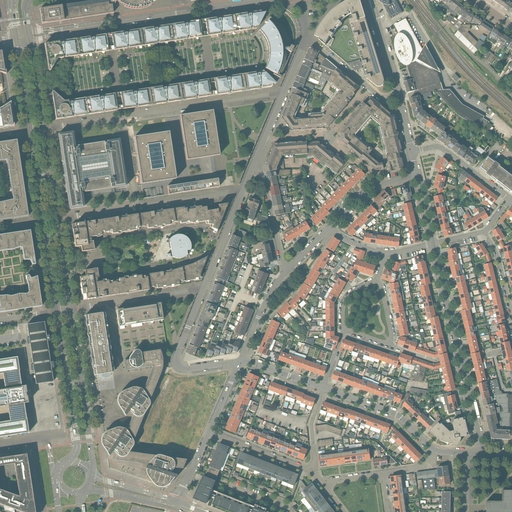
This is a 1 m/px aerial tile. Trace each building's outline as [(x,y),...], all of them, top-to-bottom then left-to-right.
[(99,0),(89,2),(72,4),(69,5),(56,7),(40,9),(42,24),(58,21),(75,19),(91,16),(113,13),(112,7),(113,7),(116,2),(119,3),(121,5),(124,6),(124,7),(126,7),(128,8),(131,9),(134,9),(136,9),(139,9),(142,9),(144,8),(146,7),(148,7),(151,5),(154,3),(156,2),(157,0),(156,0),(99,0)] [(347,12),(361,7),(359,1),(358,0),(347,0),(344,2),(347,12)] [(379,0),(380,0),(391,19),(402,13),(395,0),(379,0)] [(444,7),(448,10),(455,1),(454,0),(449,0),(445,5),(444,7)] [(504,8),(510,0),(492,0),(504,8)] [(452,13),(459,4),(455,1),(448,10),(446,12),(448,14),(450,12),(452,13)] [(360,65),(361,64),(362,64),(347,12),(344,2),(341,4),(337,7),(334,10),(332,12),(330,14),(326,18),(324,21),(321,24),(319,27),(317,31),(316,33),(315,36),(320,38),(319,40),(351,68),(354,67),(353,65),(355,65),(359,63),(360,65)] [(456,16),(458,14),(463,7),(459,4),(452,13),(455,15),(456,16)] [(385,82),(385,81),(384,80),(362,7),(361,7),(347,12),(362,64),(361,64),(365,76),(366,76),(367,80),(368,79),(375,86),(376,86),(377,87),(378,87),(380,87),(381,87),(382,86),(383,86),(384,85),(384,84),(385,82)] [(449,22),(458,31),(462,25),(465,21),(471,13),(463,7),(458,14),(460,16),(457,19),(456,18),(457,16),(456,16),(455,15),(453,18),(449,22)] [(289,48),(285,48),(284,44),(284,42),(283,40),(282,38),(281,34),(279,30),(278,28),(276,26),(274,22),(271,20),(270,19),(280,9),(279,9),(270,19),(269,18),(264,23),(265,23),(266,24),(259,31),(260,32),(261,34),(263,35),(264,36),(265,39),(266,41),(267,43),(268,47),(269,53),(268,57),(268,62),(267,64),(266,65),(265,67),(265,69),(273,74),(273,75),(272,75),(279,79),(284,67),(293,47),(290,46),(289,48)] [(207,19),(210,36),(256,29),(264,13),(261,14),(260,11),(207,19)] [(471,13),(465,21),(469,24),(472,20),(475,16),(471,13)] [(479,24),(480,24),(483,21),(475,16),(472,20),(473,21),(473,22),(477,25),(477,24),(478,25),(479,24)] [(202,20),(197,21),(199,38),(204,37),(210,36),(207,19),(202,20)] [(426,45),(423,50),(407,22),(406,19),(394,25),(399,35),(398,35),(397,37),(396,38),(396,40),(395,43),(395,45),(396,48),(396,51),(397,53),(398,56),(399,59),(400,60),(401,62),(403,63),(404,64),(406,65),(407,65),(408,65),(416,63),(435,72),(433,70),(441,74),(426,45)] [(199,38),(197,21),(168,25),(170,42),(199,38)] [(480,26),(490,33),(493,28),(484,22),(480,26)] [(170,42),(168,25),(137,30),(140,47),(170,42)] [(487,40),(492,43),(500,32),(495,29),(489,37),(487,40)] [(140,47),(137,30),(114,34),(116,50),(140,47)] [(477,42),(474,47),(458,31),(455,35),(475,54),(478,51),(480,48),(483,43),(479,40),(477,42)] [(497,41),(499,43),(504,35),(500,32),(492,43),(494,45),(497,41)] [(116,50),(114,34),(109,34),(103,35),(106,52),(111,51),(116,50)] [(50,66),(53,67),(58,59),(63,58),(67,58),(71,57),(106,52),(103,35),(44,44),(48,66),(50,66)] [(499,48),(501,49),(509,38),(504,35),(499,43),(501,44),(499,48)] [(506,47),(508,48),(511,42),(511,40),(509,38),(501,49),(504,51),(506,47)] [(305,59),(321,66),(323,63),(326,59),(319,53),(313,48),(309,48),(305,59)] [(0,72),(6,74),(3,50),(0,50),(0,127),(1,127),(2,128),(2,127),(8,126),(8,127),(14,126),(11,102),(0,108),(0,72)] [(483,57),(487,60),(492,54),(487,50),(483,57)] [(487,61),(491,64),(496,57),(492,54),(487,60),(487,61)] [(302,65),(319,72),(321,66),(305,59),(302,65)] [(321,66),(319,72),(331,77),(335,72),(337,69),(326,59),(323,63),(321,66)] [(407,93),(415,91),(441,83),(438,74),(435,72),(416,63),(408,65),(410,71),(409,71),(409,74),(410,73),(412,79),(404,82),(407,93)] [(327,81),(331,77),(319,72),(302,65),(300,71),(298,76),(307,80),(312,82),(318,85),(324,87),(325,85),(326,82),(327,81)] [(359,88),(356,85),(337,69),(335,72),(331,77),(327,81),(328,81),(332,85),(331,86),(336,91),(349,101),(355,94),(354,93),(359,88)] [(216,78),(219,95),(225,94),(272,87),(271,85),(275,84),(263,71),(216,78)] [(295,82),(304,86),(309,88),(313,89),(314,86),(306,82),(307,80),(298,76),(295,82)] [(210,79),(206,80),(208,97),(213,96),(219,95),(216,78),(210,79)] [(198,98),(208,97),(206,80),(123,93),(125,109),(198,98)] [(302,92),(311,95),(311,93),(307,91),(308,90),(303,88),(304,86),(295,82),(293,88),(295,89),(302,92)] [(291,96),(299,99),(302,92),(295,89),(291,96)] [(482,130),(484,130),(489,122),(483,119),(484,117),(462,104),(450,90),(444,90),(435,91),(453,112),(456,115),(482,130)] [(319,111),(332,123),(350,102),(349,101),(336,91),(319,111)] [(329,127),(332,123),(319,111),(310,112),(304,113),(304,112),(304,111),(311,95),(302,92),(299,99),(296,106),(293,114),(288,126),(292,131),(324,129),(323,127),(329,127)] [(424,101),(428,99),(427,97),(432,96),(431,92),(416,97),(409,99),(411,104),(424,100),(424,101)] [(120,110),(125,109),(123,93),(117,93),(112,94),(115,111),(120,110)] [(56,120),(115,111),(112,94),(64,101),(57,95),(55,97),(52,98),(56,120)] [(288,103),(296,106),(299,99),(291,96),(288,103)] [(381,127),(396,123),(394,117),(372,98),(366,105),(375,113),(371,117),(371,118),(380,125),(381,127)] [(413,110),(423,107),(422,104),(425,103),(424,101),(424,100),(411,104),(413,110)] [(357,137),(358,135),(372,120),(370,119),(371,118),(371,117),(375,113),(366,105),(363,102),(344,125),(345,127),(340,133),(341,141),(347,146),(354,137),(357,137)] [(285,110),(293,114),(296,106),(288,103),(285,110)] [(417,118),(423,110),(424,110),(423,107),(413,110),(415,117),(417,118)] [(282,118),(288,126),(293,114),(285,110),(282,118)] [(417,118),(421,121),(427,114),(423,110),(417,118)] [(426,125),(432,117),(429,115),(432,111),(430,110),(427,114),(421,121),(426,125)] [(187,160),(219,155),(212,111),(180,116),(187,160)] [(426,125),(431,129),(436,121),(435,119),(432,117),(426,125)] [(431,129),(435,132),(441,124),(436,121),(431,129)] [(381,138),(398,134),(396,123),(381,127),(379,127),(381,138)] [(440,136),(447,126),(446,125),(442,123),(441,124),(435,132),(440,136)] [(438,139),(443,143),(451,132),(454,128),(449,124),(447,126),(440,136),(438,139)] [(84,207),(82,192),(84,192),(126,186),(122,158),(119,140),(77,146),(77,147),(75,148),(73,132),(58,134),(62,161),(64,161),(67,182),(65,183),(69,209),(84,207)] [(141,184),(176,179),(169,132),(134,137),(141,184)] [(443,143),(447,146),(453,138),(450,136),(453,133),(451,132),(443,143)] [(385,156),(402,152),(398,134),(381,138),(385,156)] [(361,158),(369,147),(371,146),(358,135),(357,137),(354,137),(347,146),(345,148),(359,159),(361,158)] [(447,146),(452,150),(462,137),(461,137),(460,139),(459,138),(460,136),(457,135),(456,136),(456,135),(453,138),(447,146)] [(452,150),(457,153),(465,143),(466,141),(462,137),(452,150)] [(0,220),(28,216),(24,189),(16,140),(0,142),(0,160),(7,160),(13,200),(0,202),(0,220)] [(282,156),(308,154),(307,143),(307,141),(274,144),(282,156)] [(337,173),(346,162),(337,154),(334,157),(333,156),(334,154),(319,142),(307,143),(308,154),(308,157),(314,156),(324,165),(326,163),(337,173)] [(457,153),(462,157),(470,146),(465,143),(457,153)] [(266,173),(277,170),(277,168),(282,157),(282,156),(274,144),(265,166),(266,173)] [(462,157),(468,161),(475,152),(473,151),(474,149),(470,146),(462,157)] [(384,169),(383,163),(379,164),(379,163),(369,155),(373,150),(371,148),(370,148),(369,147),(361,158),(376,171),(384,169)] [(385,163),(392,161),(402,159),(400,153),(402,152),(385,156),(383,157),(385,163)] [(468,161),(473,165),(480,156),(475,152),(468,161)] [(479,168),(486,173),(495,161),(489,156),(479,168)] [(452,165),(454,163),(450,160),(449,162),(443,158),(439,163),(446,168),(449,163),(452,165)] [(392,161),(394,171),(404,168),(402,159),(392,161)] [(385,173),(394,171),(392,161),(385,163),(383,163),(384,169),(385,173)] [(511,176),(499,167),(501,165),(496,161),(495,161),(486,173),(511,193),(511,176)] [(438,173),(443,174),(442,173),(446,168),(439,163),(435,168),(439,170),(438,173)] [(354,174),(360,179),(365,175),(359,169),(354,174)] [(463,183),(465,181),(469,175),(461,169),(457,174),(459,176),(458,178),(459,179),(458,179),(463,183)] [(268,179),(280,176),(290,176),(290,170),(277,170),(266,173),(268,179)] [(436,181),(444,184),(446,177),(443,176),(443,174),(438,173),(436,181)] [(355,184),(360,179),(354,174),(350,178),(355,184)] [(465,181),(470,185),(474,179),(469,175),(465,181)] [(351,189),(355,184),(350,178),(345,183),(351,189)] [(212,188),(219,187),(218,179),(211,180),(212,188)] [(470,185),(474,189),(479,183),(474,179),(470,185)] [(205,189),(212,188),(211,180),(203,181),(205,189)] [(197,190),(205,189),(203,181),(196,182),(197,190)] [(439,192),(442,192),(442,190),(444,184),(436,181),(435,187),(439,188),(439,192)] [(190,191),(197,190),(196,182),(189,183),(190,191)] [(183,193),(190,191),(189,183),(182,184),(183,193)] [(346,193),(351,189),(345,183),(341,188),(346,193)] [(474,189),(479,192),(484,186),(479,183),(474,189)] [(176,194),(183,193),(182,184),(174,185),(176,194)] [(168,195),(176,194),(174,185),(167,186),(168,195)] [(403,194),(411,192),(409,186),(401,188),(403,194)] [(479,192),(484,196),(488,190),(484,186),(479,192)] [(342,198),(346,193),(341,188),(336,192),(342,198)] [(271,197),(280,195),(287,193),(286,189),(270,192),(271,197)] [(390,190),(386,193),(384,191),(379,196),(386,202),(390,198),(392,200),(395,199),(395,196),(392,197),(390,190)] [(484,196),(489,200),(493,194),(488,190),(484,196)] [(337,202),(342,198),(336,192),(331,197),(337,202)] [(411,192),(403,194),(404,202),(413,200),(411,192)] [(436,203),(443,201),(442,195),(442,192),(439,192),(438,196),(434,197),(436,203)] [(493,194),(489,200),(493,204),(493,203),(498,198),(493,194)] [(381,207),(386,202),(379,196),(374,200),(377,203),(375,205),(380,211),(383,209),(381,207)] [(274,206),(283,204),(282,202),(286,201),(292,200),(291,197),(287,198),(273,202),(274,206)] [(327,201),(332,207),(337,202),(331,197),(327,201)] [(270,226),(268,218),(256,214),(257,212),(258,207),(260,202),(257,201),(257,200),(254,199),(254,200),(251,199),(249,203),(249,204),(248,206),(246,211),(247,211),(245,217),(244,220),(252,222),(253,220),(270,226)] [(328,211),(332,207),(327,201),(322,206),(323,207),(328,211)] [(147,227),(147,229),(205,220),(206,224),(210,225),(210,228),(214,229),(213,232),(216,234),(228,204),(218,205),(219,209),(207,211),(206,207),(201,208),(201,206),(184,209),(184,207),(150,212),(151,215),(147,216),(148,219),(146,219),(147,227)] [(367,210),(373,216),(377,211),(371,206),(367,210)] [(276,216),(290,213),(289,210),(294,209),(293,207),(292,207),(275,211),(276,216)] [(319,211),(325,217),(329,213),(328,211),(323,207),(319,211)] [(372,216),(373,216),(367,210),(363,214),(370,222),(374,219),(372,216)] [(321,221),(325,217),(319,211),(315,215),(321,221)] [(485,211),(482,213),(480,214),(484,221),(489,217),(485,211)] [(75,247),(81,246),(82,252),(94,250),(93,244),(93,241),(91,241),(91,238),(89,239),(89,238),(135,231),(134,229),(138,229),(138,228),(142,227),(147,227),(146,219),(145,213),(140,214),(72,224),(75,247)] [(367,225),(370,222),(363,214),(359,218),(364,224),(365,223),(367,225)] [(484,221),(480,214),(477,215),(474,217),(479,224),(484,221)] [(317,225),(321,221),(315,215),(311,219),(317,225)] [(479,224),(474,217),(469,220),(473,227),(479,224)] [(360,228),(364,224),(359,218),(355,222),(360,228)] [(473,227),(469,220),(464,224),(468,230),(473,227)] [(310,229),(310,228),(306,222),(300,226),(304,232),(310,229)] [(356,232),(360,228),(355,222),(351,226),(356,232)] [(299,236),(304,232),(300,226),(295,229),(299,236)] [(352,236),(356,232),(351,226),(347,230),(352,236)] [(495,237),(501,233),(498,228),(492,232),(495,237)] [(293,239),(299,236),(295,229),(289,232),(293,239)] [(30,231),(10,234),(0,235),(0,251),(4,250),(12,250),(20,247),(22,248),(23,252),(23,256),(24,260),(30,260),(32,265),(35,264),(33,246),(30,231)] [(247,232),(243,231),(241,236),(237,235),(236,236),(244,239),(247,232)] [(287,242),(293,239),(289,232),(283,236),(287,242)] [(500,245),(503,243),(501,240),(505,238),(501,233),(495,237),(500,245)] [(172,237),(170,239),(172,254),(166,255),(167,258),(173,257),(174,258),(176,258),(177,259),(180,259),(183,258),(183,256),(187,256),(188,254),(190,251),(190,249),(191,246),(190,244),(189,241),(187,239),(186,237),(183,236),(181,235),(179,235),(177,235),(175,235),(172,237)] [(230,241),(242,245),(249,248),(251,242),(246,240),(244,244),(239,242),(241,238),(233,235),(232,235),(230,241)] [(330,243),(337,247),(340,242),(333,238),(330,243)] [(242,245),(230,241),(229,244),(228,245),(228,246),(240,250),(242,245)] [(337,247),(330,243),(327,248),(334,252),(337,247)] [(479,253),(485,249),(482,243),(478,246),(477,244),(474,245),(479,253)] [(504,253),(511,251),(511,250),(511,245),(505,247),(503,243),(500,245),(502,248),(503,248),(504,253)] [(262,255),(271,253),(269,244),(260,246),(262,255)] [(227,252),(236,256),(238,251),(229,247),(227,252)] [(355,264),(354,268),(353,268),(358,271),(361,262),(365,252),(355,249),(353,253),(358,255),(356,260),(355,264)] [(448,257),(457,255),(456,249),(448,250),(449,256),(448,256),(448,257)] [(487,260),(490,259),(488,254),(485,249),(479,253),(482,258),(485,256),(487,260)] [(322,255),(329,260),(330,260),(333,255),(326,250),(323,255),(322,255)] [(225,258),(236,262),(238,257),(238,256),(236,256),(227,252),(225,258)] [(260,260),(261,267),(269,266),(268,263),(273,261),(271,253),(262,255),(263,259),(260,260)] [(326,264),(329,260),(322,255),(319,260),(326,264)] [(341,261),(347,264),(350,259),(345,256),(341,261)] [(157,273),(149,274),(151,287),(153,287),(153,288),(156,287),(157,289),(179,285),(179,281),(200,277),(199,269),(202,269),(207,257),(192,264),(171,271),(159,272),(153,269),(153,272),(157,273)] [(223,263),(234,267),(236,262),(225,258),(223,263)] [(485,270),(493,268),(491,263),(490,259),(487,260),(488,264),(484,265),(485,270)] [(323,269),(326,264),(319,260),(316,264),(323,269)] [(392,272),(397,274),(402,275),(403,272),(407,271),(406,264),(405,261),(398,262),(398,263),(395,262),(392,272)] [(358,271),(365,273),(368,264),(361,262),(358,271)] [(231,272),(232,272),(234,267),(223,263),(221,268),(231,272)] [(313,269),(320,274),(323,269),(316,264),(313,269)] [(368,264),(365,273),(372,276),(375,266),(368,264)] [(348,272),(355,276),(358,271),(353,268),(354,268),(351,266),(349,265),(346,269),(349,271),(348,272)] [(229,277),(229,276),(231,272),(221,268),(219,273),(229,277)] [(487,277),(494,275),(493,268),(485,270),(487,277)] [(149,290),(148,280),(147,277),(145,277),(145,276),(142,277),(141,275),(96,282),(96,281),(97,281),(97,278),(98,278),(98,274),(97,269),(84,271),(85,276),(80,277),(80,282),(83,300),(149,290)] [(310,274),(317,279),(320,274),(313,269),(310,274)] [(256,275),(266,279),(268,274),(258,270),(256,275)] [(348,279),(352,281),(355,276),(348,272),(345,270),(341,277),(347,281),(348,279)] [(390,284),(394,283),(398,283),(399,282),(402,275),(397,274),(392,272),(385,270),(382,279),(389,281),(390,284)] [(229,276),(229,277),(219,273),(217,278),(225,281),(227,282),(229,278),(230,277),(229,276)] [(307,279),(315,283),(317,279),(310,274),(307,279)] [(42,306),(39,290),(37,276),(31,278),(29,275),(25,276),(28,285),(28,290),(29,292),(27,294),(19,294),(11,296),(6,296),(0,295),(0,307),(0,309),(0,312),(21,309),(42,306)] [(254,280),(264,284),(266,279),(256,275),(254,280)] [(335,284),(343,288),(347,281),(341,277),(337,275),(334,280),(337,282),(335,284)] [(217,278),(215,282),(223,286),(226,287),(228,288),(230,283),(227,282),(225,281),(217,278)] [(304,284),(312,288),(315,283),(307,279),(304,284)] [(254,286),(262,289),(264,284),(254,280),(252,285),(252,286),(253,286),(254,286)] [(213,287),(224,291),(226,287),(223,286),(215,282),(213,287)] [(301,289),(308,294),(312,288),(304,284),(301,289)] [(340,293),(343,288),(335,284),(333,288),(340,293)] [(260,295),(261,293),(262,289),(254,286),(253,286),(252,289),(251,291),(260,295)] [(220,296),(222,297),(222,296),(224,291),(213,287),(211,292),(220,296)] [(330,293),(337,298),(340,293),(333,288),(330,293)] [(298,295),(303,301),(304,300),(308,294),(301,289),(298,295)] [(218,301),(220,296),(211,292),(209,297),(218,301)] [(492,300),(500,298),(498,292),(491,294),(492,300)] [(326,301),(334,303),(337,298),(330,293),(326,301)] [(299,305),(303,301),(298,295),(293,299),(299,305)] [(217,306),(217,307),(218,307),(220,301),(218,301),(209,297),(207,302),(217,306)] [(293,310),(299,305),(293,299),(288,304),(293,309),(293,310)] [(326,309),(334,309),(334,303),(326,301),(326,309)] [(205,307),(216,311),(217,307),(217,306),(207,302),(205,307)] [(119,326),(163,320),(160,303),(116,310),(119,326)] [(288,314),(293,309),(288,304),(288,303),(283,307),(288,314)] [(203,311),(214,315),(216,311),(205,307),(203,311)] [(243,312),(252,315),(254,310),(245,307),(243,312)] [(283,318),(288,314),(283,307),(278,312),(283,318)] [(463,317),(471,315),(470,310),(472,309),(464,311),(461,311),(463,317)] [(214,315),(203,311),(201,316),(212,320),(213,317),(214,315)] [(95,375),(104,374),(113,372),(104,312),(95,314),(85,315),(95,375)] [(241,317),(250,320),(252,315),(243,312),(241,317)] [(504,322),(506,322),(504,315),(497,317),(498,324),(501,323),(504,322)] [(212,320),(201,316),(199,320),(211,325),(212,324),(212,325),(213,321),(212,320)] [(248,326),(250,320),(241,317),(239,322),(248,326)] [(198,324),(207,328),(210,329),(211,325),(199,320),(198,324),(198,325),(198,324)] [(270,326),(277,329),(279,324),(272,320),(270,326)] [(53,362),(50,363),(49,352),(47,341),(49,341),(49,336),(46,336),(44,322),(27,325),(29,339),(26,339),(27,344),(30,344),(31,354),(33,365),(30,366),(31,371),(34,370),(36,384),(53,382),(51,368),(53,367),(53,362)] [(248,326),(239,322),(237,327),(246,331),(248,326)] [(498,332),(506,330),(504,322),(501,323),(501,325),(496,326),(498,332)] [(196,330),(205,333),(206,334),(208,329),(207,328),(198,324),(198,325),(196,330)] [(244,336),(245,333),(246,331),(237,327),(235,326),(235,327),(233,332),(236,333),(238,334),(241,335),(244,336)] [(267,331),(275,334),(277,329),(270,326),(267,331)] [(401,337),(402,337),(409,335),(408,329),(399,331),(401,337)] [(203,338),(205,333),(196,330),(195,333),(194,335),(203,338)] [(265,336),(273,340),(275,334),(267,331),(265,336)] [(468,340),(476,338),(475,332),(467,334),(468,340)] [(201,343),(202,344),(204,339),(204,338),(203,338),(194,335),(192,340),(201,343)] [(263,342),(270,345),(273,340),(265,336),(263,342)] [(332,349),(335,349),(335,350),(339,338),(334,336),(331,339),(329,344),(334,345),(332,349)] [(403,347),(404,348),(407,340),(407,338),(402,337),(401,337),(398,344),(404,346),(403,347)] [(469,346),(478,344),(476,338),(468,340),(469,346)] [(437,347),(445,345),(443,339),(435,341),(437,347)] [(198,348),(199,348),(201,343),(192,340),(190,344),(198,348)] [(343,348),(347,350),(349,342),(344,340),(340,351),(342,352),(343,349),(343,348)] [(229,344),(226,352),(231,354),(232,351),(235,343),(234,343),(229,341),(228,344),(229,344)] [(415,351),(417,347),(418,344),(411,341),(409,349),(415,351)] [(223,345),(220,353),(225,355),(226,352),(229,344),(228,344),(223,342),(222,345),(223,345)] [(235,343),(232,351),(237,353),(241,344),(235,342),(234,343),(235,343)] [(261,347),(268,350),(270,345),(263,342),(261,347)] [(347,350),(353,352),(355,344),(349,342),(347,350)] [(500,344),(501,348),(502,351),(502,352),(503,356),(504,360),(511,358),(511,357),(511,355),(511,354),(511,353),(511,350),(511,349),(510,346),(509,342),(508,342),(501,344),(500,344)] [(220,353),(223,345),(222,345),(217,343),(215,348),(216,348),(213,354),(218,356),(220,353)] [(188,349),(200,354),(200,353),(201,353),(201,352),(202,350),(202,351),(202,350),(198,348),(190,344),(189,344),(189,345),(188,349)] [(353,352),(358,353),(361,346),(355,344),(353,352)] [(471,352),(479,350),(478,344),(469,346),(471,352)] [(213,354),(216,348),(215,348),(210,346),(207,354),(208,355),(212,357),(213,354)] [(363,359),(364,355),(367,348),(361,346),(358,353),(359,354),(358,357),(363,359)] [(258,352),(266,355),(268,350),(261,347),(258,352)] [(200,354),(188,349),(187,350),(186,353),(199,358),(200,355),(200,356),(200,355),(200,354)] [(179,475),(173,473),(176,468),(184,469),(188,459),(179,458),(173,458),(138,453),(133,452),(129,452),(140,423),(159,376),(160,373),(161,370),(162,368),(162,365),(162,362),(162,359),(162,357),(162,355),(161,353),(160,350),(143,352),(141,352),(139,351),(138,350),(137,350),(136,350),(135,350),(134,351),(130,356),(129,358),(128,360),(124,361),(125,370),(153,366),(149,375),(144,388),(143,390),(142,390),(143,390),(140,388),(138,387),(136,387),(134,387),(132,387),(124,390),(122,391),(120,393),(119,394),(118,396),(117,397),(117,399),(117,401),(117,403),(118,405),(119,407),(125,416),(129,411),(133,415),(127,430),(126,430),(123,428),(122,427),(120,427),(118,427),(116,427),(110,430),(106,431),(105,432),(104,433),(103,434),(102,435),(101,436),(101,438),(101,439),(101,441),(101,443),(101,445),(102,447),(109,456),(111,453),(113,451),(117,455),(115,460),(125,461),(130,462),(149,464),(149,465),(148,468),(148,470),(148,472),(148,474),(149,476),(153,481),(154,483),(156,484),(156,485),(157,486),(158,486),(159,487),(160,487),(162,487),(163,487),(165,487),(166,487),(167,487),(168,486),(169,486),(170,485),(171,484),(179,475)] [(440,360),(448,358),(446,350),(438,352),(439,356),(440,360)] [(279,360),(285,362),(288,354),(282,352),(279,360)] [(380,361),(386,363),(389,355),(383,353),(380,361)] [(285,362),(291,364),(294,356),(288,354),(285,362)] [(399,359),(398,361),(399,362),(404,363),(407,356),(401,354),(399,359)] [(291,364),(297,366),(300,359),(294,357),(294,356),(291,364)] [(408,369),(409,365),(412,358),(407,356),(404,363),(403,367),(408,369)] [(0,406),(0,407),(0,406),(0,405),(3,405),(3,406),(4,406),(4,405),(7,405),(10,421),(0,422),(0,437),(29,433),(26,418),(24,403),(28,403),(27,396),(26,396),(26,394),(25,392),(26,392),(25,386),(21,387),(19,372),(19,371),(17,357),(0,359),(0,374),(3,374),(5,389),(2,390),(1,389),(1,390),(0,389),(0,406)] [(297,366),(302,368),(305,361),(300,359),(297,366)] [(415,367),(412,373),(418,375),(419,371),(423,361),(417,359),(415,367)] [(302,368),(308,370),(310,362),(305,361),(302,368)] [(423,361),(419,371),(425,373),(426,368),(428,363),(423,361)] [(475,371),(484,369),(482,363),(474,365),(475,371)] [(313,372),(318,374),(321,366),(315,364),(313,372)] [(318,374),(324,376),(326,368),(321,366),(318,374)] [(477,378),(485,376),(484,369),(475,371),(477,378)] [(445,378),(452,376),(451,370),(443,372),(445,378)] [(332,379),(338,381),(340,373),(335,371),(332,379)] [(418,375),(416,382),(422,383),(425,373),(419,371),(418,375)] [(247,379),(256,383),(259,384),(262,379),(249,373),(247,379)] [(338,381),(343,383),(346,375),(340,373),(338,381)] [(410,378),(410,381),(416,382),(418,375),(412,373),(410,378)] [(446,385),(454,383),(452,376),(445,378),(446,385)] [(478,384),(487,382),(485,376),(477,378),(478,384)] [(348,384),(354,386),(356,379),(351,377),(348,384)] [(244,385),(254,389),(256,383),(247,379),(244,385)] [(499,388),(498,385),(497,379),(487,382),(478,384),(480,389),(481,393),(490,390),(499,388)] [(359,388),(364,390),(367,383),(362,381),(359,388)] [(375,394),(377,387),(379,383),(375,382),(374,385),(372,385),(370,392),(375,394)] [(269,390),(274,392),(277,385),(272,383),(269,390)] [(454,383),(446,385),(448,392),(455,390),(454,383)] [(242,390),(252,394),(254,396),(257,390),(254,389),(244,385),(242,390)] [(274,392),(280,394),(283,386),(277,385),(274,392)] [(280,394),(285,396),(288,388),(283,386),(280,394)] [(375,394),(381,396),(384,389),(377,387),(375,394)] [(285,396),(291,398),(293,390),(288,388),(285,396)] [(508,395),(508,394),(502,394),(502,393),(500,392),(499,388),(490,390),(492,397),(493,404),(494,408),(496,414),(497,419),(498,424),(496,424),(496,426),(497,426),(498,429),(491,437),(510,438),(510,431),(510,430),(511,413),(509,411),(508,395)] [(381,396),(387,398),(390,391),(384,389),(381,396)] [(239,396),(249,400),(252,394),(242,390),(239,396)] [(291,398),(296,400),(299,392),(293,390),(291,398)] [(482,400),(492,397),(490,390),(481,393),(482,400)] [(387,398),(393,401),(396,393),(390,391),(387,398)] [(301,403),(304,395),(304,394),(299,392),(296,400),(301,402),(300,402),(299,405),(300,405),(301,403)] [(396,393),(393,401),(400,403),(402,396),(396,393)] [(408,410),(413,404),(408,400),(409,399),(410,394),(406,393),(403,401),(405,402),(403,405),(408,410)] [(301,403),(307,405),(310,397),(304,395),(301,403)] [(449,404),(456,402),(454,395),(450,396),(447,397),(449,404)] [(237,401),(247,406),(249,400),(239,396),(237,401)] [(307,405),(312,407),(313,407),(315,399),(310,397),(307,405)] [(484,407),(493,404),(492,397),(482,400),(484,407)] [(235,407),(245,411),(247,406),(237,401),(235,407)] [(321,410),(327,412),(329,404),(324,402),(321,410)] [(448,411),(449,414),(456,413),(455,409),(458,409),(456,402),(449,404),(446,404),(447,408),(450,408),(450,410),(448,411)] [(327,412),(332,414),(335,406),(329,404),(327,412)] [(413,415),(418,409),(417,409),(417,408),(413,404),(408,410),(413,415)] [(332,414),(338,416),(341,408),(335,406),(332,414)] [(232,412),(242,416),(245,418),(247,412),(245,411),(235,407),(232,412)] [(338,416),(344,418),(346,410),(341,408),(338,416)] [(345,417),(349,419),(352,411),(347,409),(346,410),(344,418),(345,417)] [(413,415),(418,419),(423,414),(418,409),(413,415)] [(355,421),(358,413),(352,411),(349,419),(350,419),(355,421)] [(230,418),(240,422),(242,416),(232,412),(230,418)] [(418,419),(423,424),(428,419),(423,414),(418,419)] [(360,423),(366,425),(368,417),(363,415),(360,423)] [(366,425),(371,427),(374,419),(368,417),(366,425)] [(469,435),(465,417),(453,420),(456,432),(450,434),(443,427),(438,422),(433,428),(430,431),(434,436),(437,438),(440,440),(441,440),(443,441),(447,443),(449,444),(451,444),(455,444),(455,440),(458,440),(458,438),(469,435)] [(228,423),(237,427),(240,422),(230,418),(228,423)] [(371,427),(377,429),(379,421),(374,419),(371,427)] [(431,426),(433,428),(438,422),(436,420),(432,424),(428,419),(423,424),(428,429),(431,426)] [(377,429),(382,431),(385,423),(379,421),(377,429)] [(237,427),(228,423),(225,429),(238,434),(240,429),(237,427)] [(388,433),(390,428),(391,425),(385,423),(382,431),(388,433)] [(488,426),(491,437),(498,429),(497,426),(496,426),(496,424),(488,426)] [(396,441),(402,436),(391,425),(390,428),(391,428),(395,433),(391,437),(396,441)] [(247,438),(253,440),(257,430),(251,428),(247,438)] [(259,442),(262,433),(264,430),(258,428),(257,430),(253,440),(259,442)] [(270,447),(274,437),(275,434),(269,432),(268,435),(264,445),(270,447)] [(259,442),(264,445),(268,435),(262,433),(259,442)] [(396,441),(400,446),(406,440),(402,436),(396,441)] [(270,447),(275,449),(279,439),(274,437),(270,447)] [(275,449),(281,451),(285,441),(279,439),(275,449)] [(400,446),(404,450),(410,444),(406,440),(400,446)] [(281,451),(287,453),(290,444),(285,441),(281,451)] [(292,456),(296,446),(297,443),(291,441),(290,444),(287,453),(292,456)] [(217,449),(227,453),(229,448),(219,444),(217,449)] [(404,450),(408,454),(414,448),(410,444),(404,450)] [(292,456),(298,458),(302,448),(296,446),(292,456)] [(364,461),(362,448),(362,447),(356,448),(358,462),(364,461)] [(364,461),(369,460),(370,460),(370,455),(372,454),(371,449),(369,449),(369,447),(362,448),(364,461)] [(298,458),(303,460),(307,450),(302,448),(298,458)] [(351,462),(358,462),(356,448),(350,449),(351,462)] [(408,454),(412,458),(418,452),(414,448),(408,454)] [(215,455),(224,459),(227,453),(217,449),(215,455)] [(345,463),(351,462),(350,449),(343,449),(344,452),(345,463)] [(339,464),(338,453),(337,450),(331,451),(333,465),(339,464)] [(326,466),(333,465),(331,451),(325,452),(325,454),(326,466)] [(412,458),(416,462),(422,456),(418,452),(412,458)] [(13,511),(13,509),(15,510),(16,510),(21,511),(35,511),(35,508),(35,507),(35,505),(34,502),(29,469),(28,464),(28,462),(28,460),(27,455),(27,453),(25,453),(18,454),(13,455),(11,456),(5,456),(4,457),(0,457),(0,504),(1,505),(3,505),(5,506),(5,511),(4,511),(1,511),(0,511),(13,511)] [(238,464),(243,466),(247,455),(242,453),(238,464)] [(384,454),(380,454),(380,458),(381,465),(397,463),(397,464),(391,457),(384,458),(384,454)] [(212,461),(222,465),(224,459),(215,455),(212,461)] [(243,466),(249,468),(253,457),(247,455),(243,466)] [(253,473),(255,470),(259,460),(253,457),(249,468),(248,471),(253,473)] [(381,465),(380,458),(377,459),(373,459),(373,462),(374,467),(381,465)] [(255,470),(260,472),(264,462),(259,460),(255,470)] [(210,466),(220,470),(222,465),(212,461),(210,466)] [(260,472),(266,475),(270,464),(264,462),(260,472)] [(270,480),(271,477),(276,466),(270,464),(266,475),(265,478),(270,480)] [(208,472),(218,476),(220,470),(210,466),(208,472)] [(271,477),(277,479),(281,468),(276,466),(271,477)] [(439,478),(449,476),(447,466),(438,468),(438,470),(417,473),(418,481),(434,478),(439,478)] [(277,479),(283,481),(287,471),(281,468),(277,479)] [(283,481),(288,483),(292,473),(287,471),(283,481)] [(215,482),(218,476),(208,472),(206,477),(205,478),(215,482)] [(288,483),(294,486),(298,475),(292,473),(288,483)] [(391,483),(405,481),(404,475),(390,477),(391,483)] [(440,485),(450,484),(449,476),(439,478),(440,485)] [(215,499),(218,492),(212,490),(215,482),(205,478),(206,477),(204,477),(194,499),(200,502),(201,501),(207,503),(209,497),(215,499)] [(418,481),(419,490),(436,490),(434,478),(418,481)] [(392,490),(403,488),(406,488),(405,481),(391,483),(392,490)] [(307,496),(316,489),(312,484),(307,488),(305,486),(302,489),(307,496)] [(304,498),(308,503),(320,494),(316,489),(307,496),(304,498)] [(511,511),(511,490),(502,490),(502,501),(487,501),(486,511),(511,511)] [(250,505),(248,504),(218,492),(215,499),(213,504),(232,511),(247,511),(250,505)] [(308,503),(312,508),(324,499),(320,494),(308,503)] [(315,511),(318,510),(327,503),(324,499),(312,508),(315,511)] [(318,510),(319,511),(325,511),(331,508),(327,503),(318,510)]
